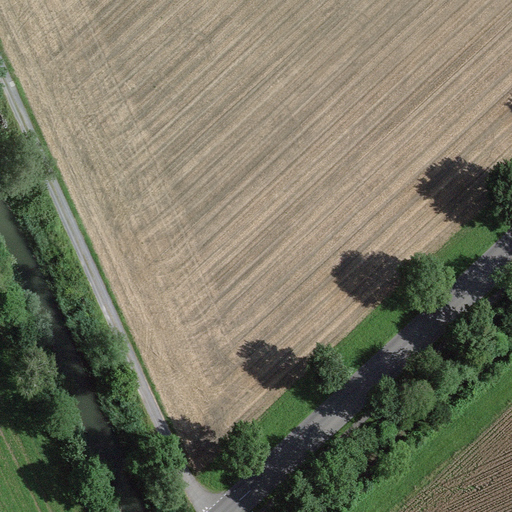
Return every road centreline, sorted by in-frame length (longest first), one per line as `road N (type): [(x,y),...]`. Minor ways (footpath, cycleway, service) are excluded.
road 1 (track): [(205,511),(0,58)]
road 2 (tertiary): [(226,511),(511,245)]
